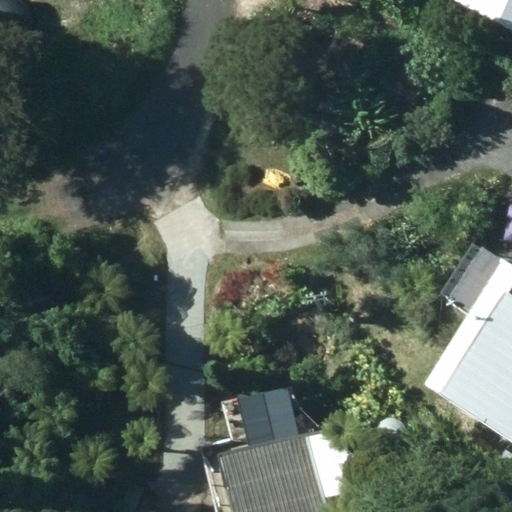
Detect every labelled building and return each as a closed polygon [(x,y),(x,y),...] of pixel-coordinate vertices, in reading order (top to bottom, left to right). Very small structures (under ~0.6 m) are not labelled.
[(511,0),(470,0),(451,40),(511,69),(511,0)] [(330,170),(258,134),(242,166),(314,202),(330,170)] [(511,436),(511,259),(490,247),(459,299),(479,312),(433,390),(511,436)] [(281,341),(319,357),(328,335),(291,319),(281,341)] [(328,511),(302,417),(208,444),(226,511),(328,511)]
